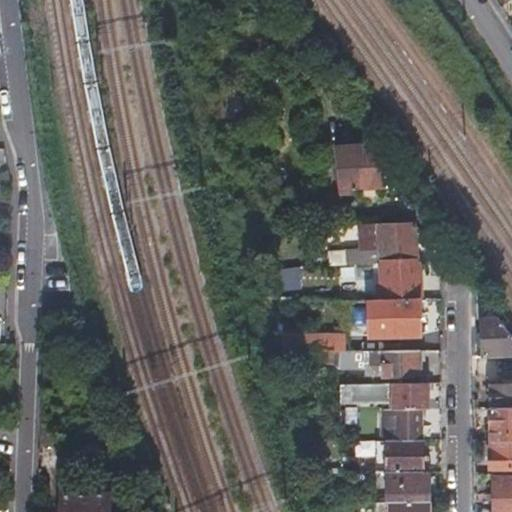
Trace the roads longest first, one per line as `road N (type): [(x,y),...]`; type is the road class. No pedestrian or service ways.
road 1 (residential): [(21,511),(30,154),(6,0)]
road 2 (residential): [(455,511),(451,267)]
